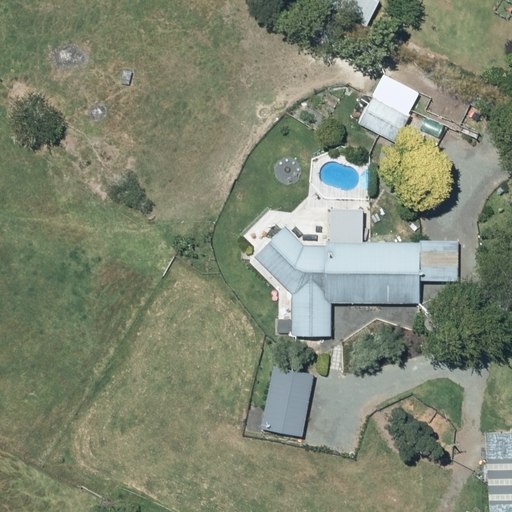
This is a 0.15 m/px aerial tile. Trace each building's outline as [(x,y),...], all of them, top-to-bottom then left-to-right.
[(374,0),(373,0),(326,0),(326,1),(364,20),(374,0)] [(423,95),(395,77),(378,102),(406,120),(423,95)] [(254,249),(282,285),(282,337),(334,338),(334,299),(406,298),(405,248),(305,249),(285,224),(254,249)] [(307,437),(315,371),(271,366),(264,432),(307,437)] [(511,421),(481,423),(483,509),(511,508),(511,421)]
